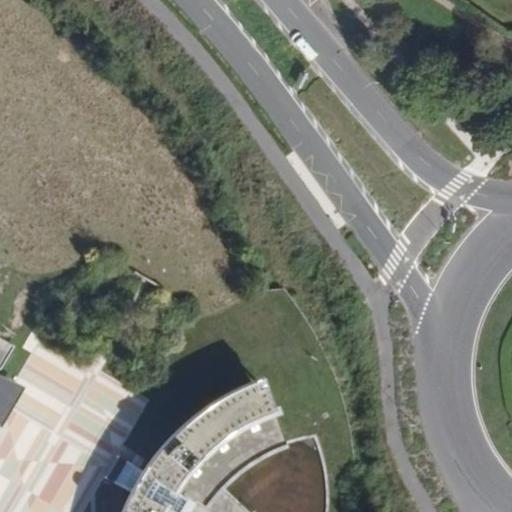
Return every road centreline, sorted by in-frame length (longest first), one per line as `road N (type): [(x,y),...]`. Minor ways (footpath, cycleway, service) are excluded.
road 1 (secondary): [(192,0),(407,275),(452,352)]
road 2 (secondary): [(511,203),(460,186),(392,125),(283,0)]
road 3 (primary): [(452,352),(453,405),(484,478)]
road 4 (primary): [(511,244),(485,271),(452,352)]
